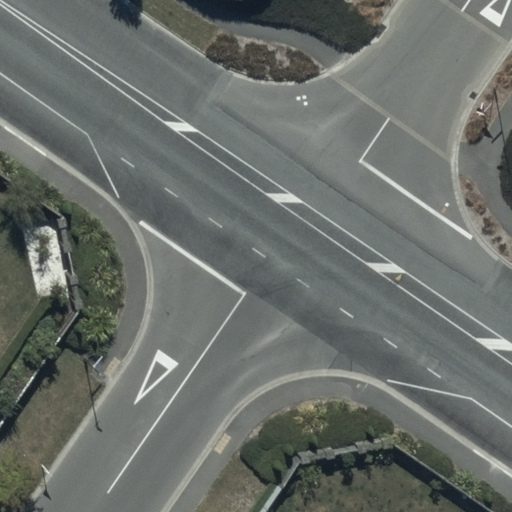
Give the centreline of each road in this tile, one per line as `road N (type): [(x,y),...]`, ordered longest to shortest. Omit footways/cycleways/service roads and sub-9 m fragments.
road 1 (tertiary): [(0,0),(308,214)]
road 2 (residential): [(308,214),(243,292),(93,511)]
road 3 (residential): [(308,214),(359,159),(467,0)]
road 4 (tertiary): [(308,214),(511,353)]
